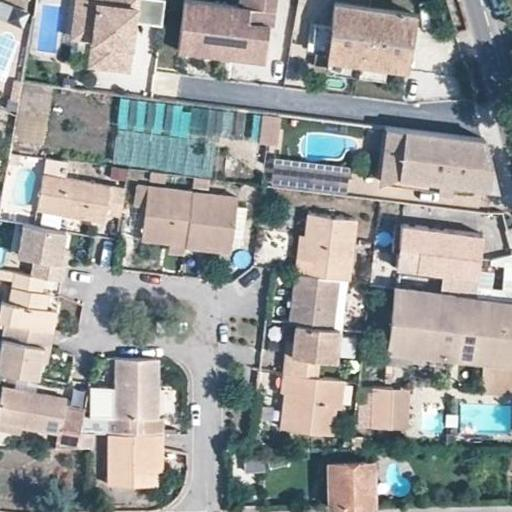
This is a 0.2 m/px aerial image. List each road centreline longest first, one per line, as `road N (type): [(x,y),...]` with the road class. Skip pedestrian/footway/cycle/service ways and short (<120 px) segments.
road 1 (residential): [(206,344),(207,291),(101,282),(99,339)]
road 2 (residential): [(206,511),(206,344)]
road 3 (tertiary): [(468,0),(511,150)]
